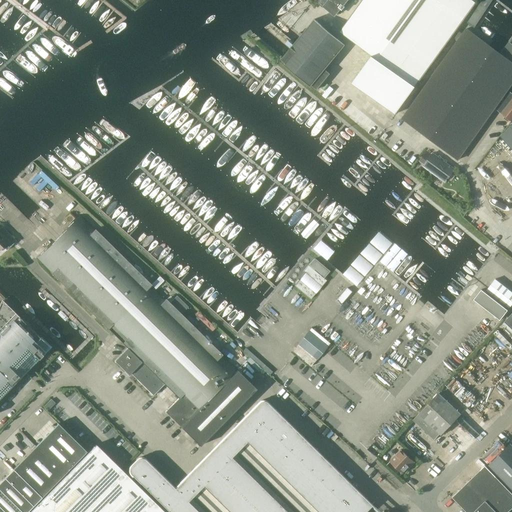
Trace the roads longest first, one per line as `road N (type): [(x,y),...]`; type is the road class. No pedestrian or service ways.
road 1 (unknown): [(87,378),(111,344),(39,269),(6,219)]
road 2 (unclassified): [(434,511),(425,502),(511,414)]
